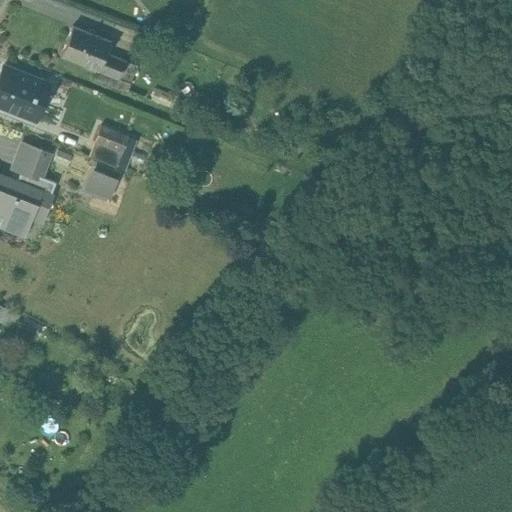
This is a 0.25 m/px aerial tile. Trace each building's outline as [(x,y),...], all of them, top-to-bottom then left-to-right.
[(109,40),(72,25),(60,55),(97,69),(104,52),(109,40)] [(125,60),(104,52),(97,69),(98,70),(118,77),(125,60)] [(136,64),(125,60),(118,77),(129,82),(136,64)] [(48,84),(2,66),(0,70),(0,103),(35,117),(48,84)] [(118,77),(98,70),(95,78),(125,91),(126,90),(129,82),(118,77)] [(127,135),(100,124),(94,139),(121,150),(127,135)] [(121,150),(94,139),(88,154),(115,165),(121,150)] [(48,152),(22,142),(13,168),(20,171),(38,178),(39,175),(48,152)] [(85,184),(111,195),(119,176),(93,165),(85,184)] [(16,182),(0,176),(0,223),(23,232),(39,193),(49,197),(55,181),(39,175),(38,178),(20,171),(16,182)]
